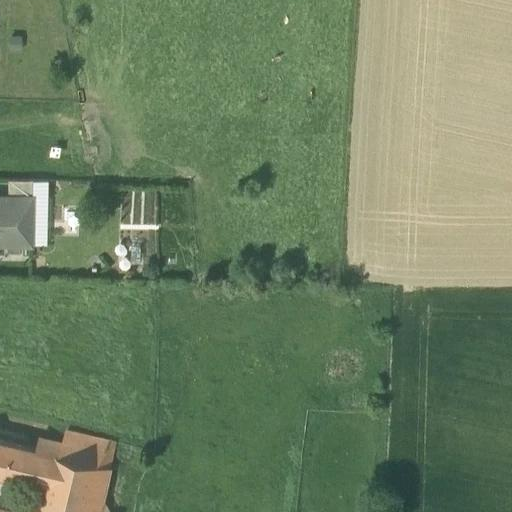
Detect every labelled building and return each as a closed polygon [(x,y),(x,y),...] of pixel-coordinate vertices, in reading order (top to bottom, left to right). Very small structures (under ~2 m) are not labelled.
[(19,53),(19,35),(6,36),(6,54),(19,53)] [(32,179),(7,179),(6,196),(32,197),(32,179)] [(159,189),(122,188),(121,225),(158,226),(159,189)] [(6,196),(0,195),(0,244),(31,245),(32,197),(6,196)] [(115,441),(68,430),(65,441),(61,455),(109,467),(115,441)] [(65,441),(37,435),(33,449),(52,454),(61,455),(65,441)] [(26,448),(0,441),(0,471),(20,476),(26,448)] [(33,449),(26,448),(20,476),(46,482),(52,454),(33,449)] [(61,455),(52,454),(46,482),(38,511),(107,511),(103,502),(111,467),(109,467),(61,455)]
